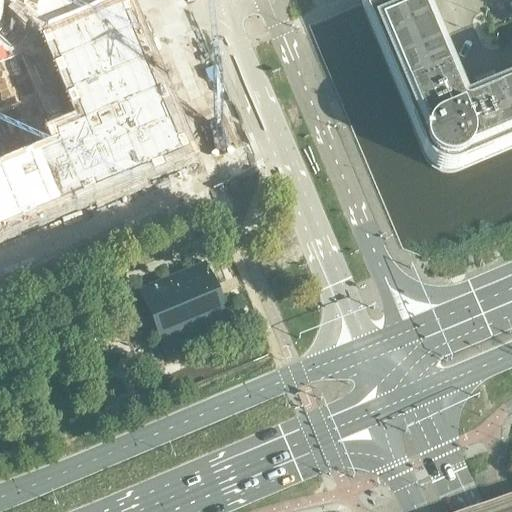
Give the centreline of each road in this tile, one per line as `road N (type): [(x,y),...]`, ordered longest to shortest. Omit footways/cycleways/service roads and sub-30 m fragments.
road 1 (secondary): [(361,349),(0,496)]
road 2 (unclassified): [(399,334),(274,33),(259,15)]
road 3 (unclassified): [(232,29),(361,349)]
road 4 (secondary): [(143,511),(376,410)]
road 5 (secondary): [(463,511),(416,393)]
road 6 (secondary): [(511,290),(399,334)]
